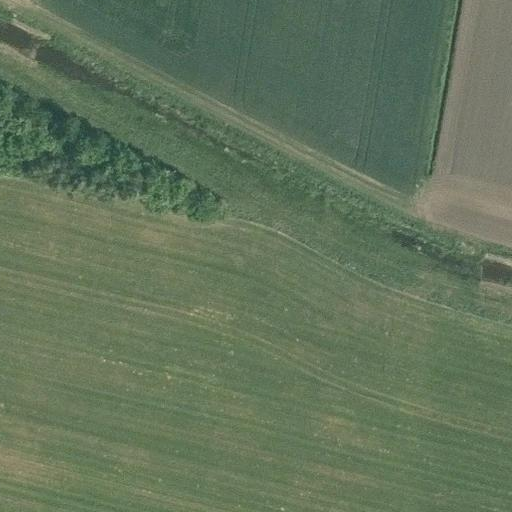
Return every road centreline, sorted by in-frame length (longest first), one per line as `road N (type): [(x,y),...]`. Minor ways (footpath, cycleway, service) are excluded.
road 1 (track): [(0,53),(43,75),(64,107),(398,277),(463,276),(511,294)]
road 2 (track): [(0,8),(429,232),(511,260)]
